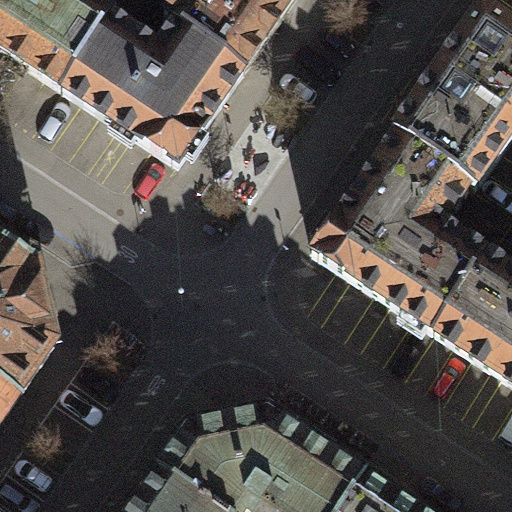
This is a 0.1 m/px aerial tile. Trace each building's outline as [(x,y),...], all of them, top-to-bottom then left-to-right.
[(93,0),(0,0),(0,54),(1,55),(63,96),(110,24),(116,15),(93,0)] [(175,29),(245,77),(298,0),(180,0),(166,22),(175,29)] [(396,138),(397,139),(473,192),(472,193),(476,196),(511,145),(511,33),(483,13),(396,138)] [(110,24),(63,96),(150,155),(178,173),(245,77),(175,29),(157,54),(110,24)] [(472,193),(473,192),(397,139),(313,259),(390,309),(434,338),(487,258),(445,230),(472,193)] [(36,268),(0,245),(0,388),(18,401),(55,350),(36,268)] [(511,273),(487,258),(434,338),(487,373),(511,388),(511,273)] [(0,427),(18,401),(0,388),(0,427)] [(189,437),(160,478),(209,511),(347,511),(365,484),(317,453),(269,421),(189,437)] [(209,511),(160,478),(135,511),(209,511)] [(407,511),(365,484),(347,511),(407,511)]
